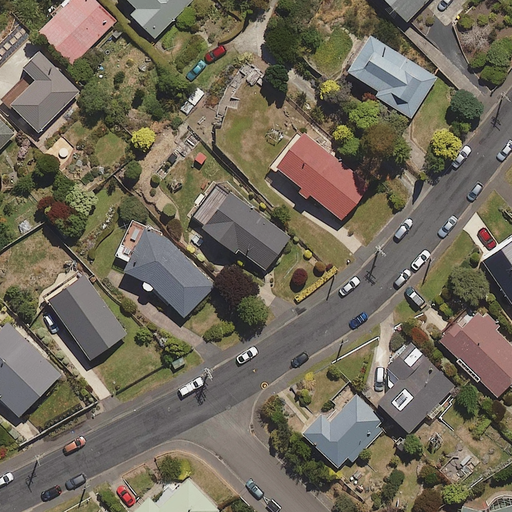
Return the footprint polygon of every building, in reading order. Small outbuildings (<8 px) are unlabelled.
[(116,21),(93,0),(72,0),(39,34),(73,66),(116,21)] [(155,40),(193,0),(124,0),(138,12),(132,18),(155,40)] [(431,0),(383,0),(408,24),(431,0)] [(437,79),(372,39),(350,76),(380,95),(378,99),(412,120),(437,79)] [(79,94),(41,56),(26,71),(40,85),(21,103),(10,92),(3,99),(39,134),(79,94)] [(189,116),(201,99),(189,91),(178,107),(189,116)] [(0,151),(16,135),(0,119),(0,151)] [(365,186),(298,133),(270,168),(337,221),(365,186)] [(215,155),(199,146),(190,163),(207,172),(215,155)] [(100,180),(90,165),(74,174),(84,190),(100,180)] [(228,201),(217,193),(193,225),(235,256),(239,252),(266,273),(290,241),(231,197),(228,201)] [(216,287),(150,229),(133,221),(115,257),(131,265),(126,273),(144,285),(147,283),(184,321),(216,287)] [(511,237),(481,260),(511,304),(511,237)] [(440,344),(460,362),(454,368),(478,391),(484,385),(498,399),(511,384),(511,348),(494,332),(498,327),(485,314),(479,320),(471,312),(440,344)] [(62,375),(9,326),(0,335),(0,396),(23,418),(62,375)] [(446,409),(441,404),(456,388),(411,348),(389,372),(401,383),(379,407),(411,437),(429,418),(434,422),(446,409)] [(388,425),(358,397),(330,425),(323,418),(304,438),(341,474),(388,425)] [(220,511),(190,480),(162,507),(154,498),(139,511),(220,511)]
